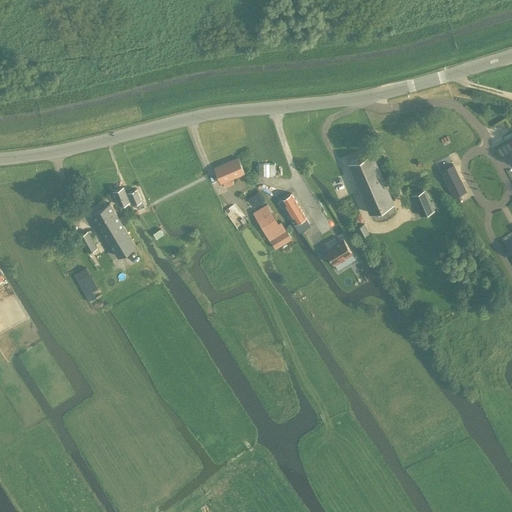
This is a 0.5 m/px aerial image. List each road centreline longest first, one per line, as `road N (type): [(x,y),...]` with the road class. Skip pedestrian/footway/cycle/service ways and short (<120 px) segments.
road 1 (tertiary): [(0,160),(196,118),(358,99),(511,56)]
road 2 (track): [(293,511),(116,264)]
